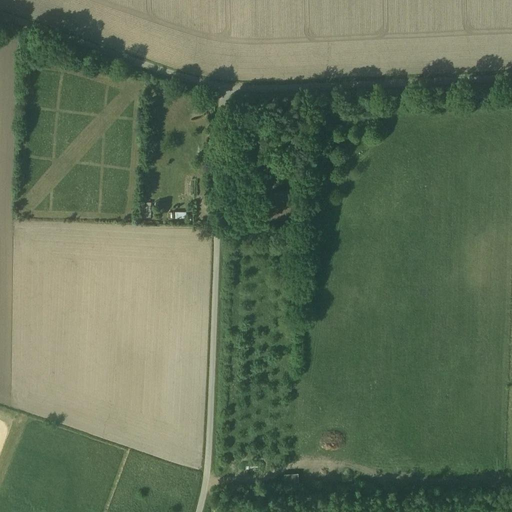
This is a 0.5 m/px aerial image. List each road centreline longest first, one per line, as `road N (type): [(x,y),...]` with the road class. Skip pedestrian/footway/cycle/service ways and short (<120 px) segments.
road 1 (residential): [(198,511),(212,411),(224,86)]
road 2 (unclassified): [(224,86),(511,75)]
road 3 (unclassified): [(0,12),(224,86)]
